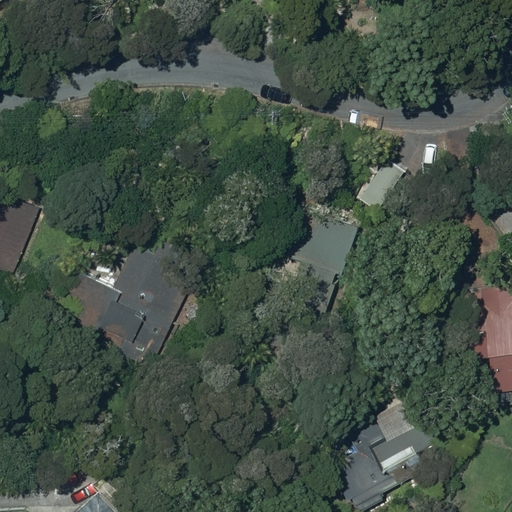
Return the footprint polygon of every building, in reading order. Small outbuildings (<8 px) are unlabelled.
[(425,126),(407,128),(370,186),(410,211),(452,144),(425,126)] [(337,277),(367,205),(308,180),(278,253),(337,277)] [(0,195),(0,263),(21,271),(47,201),(4,185),(0,195)] [(166,342),(213,248),(151,218),(122,280),(85,261),(69,293),(166,342)] [(511,272),(476,272),(476,386),(511,385),(511,272)] [(434,411),(388,434),(399,456),(445,433),(434,411)] [(74,511),(137,511),(111,481),(74,511)]
